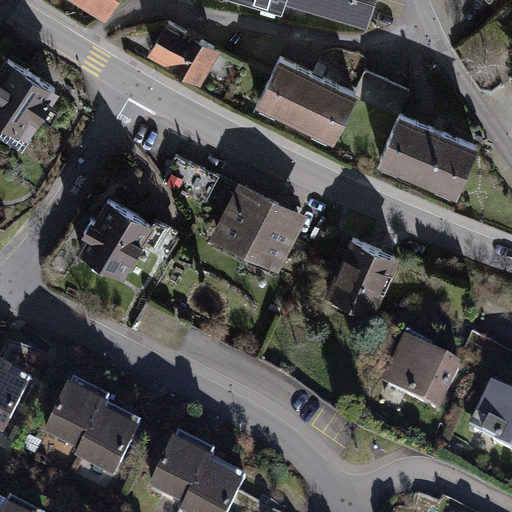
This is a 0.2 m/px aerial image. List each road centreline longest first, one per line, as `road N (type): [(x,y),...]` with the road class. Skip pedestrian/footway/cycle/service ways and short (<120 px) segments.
road 1 (residential): [(133,85),(238,143),(511,261)]
road 2 (residential): [(345,490),(288,443),(14,294)]
road 3 (residential): [(14,294),(133,85)]
road 4 (residential): [(414,0),(426,33),(511,154)]
road 5 (residential): [(345,490),(466,491),(505,511)]
road 6 (residential): [(0,3),(133,85)]
